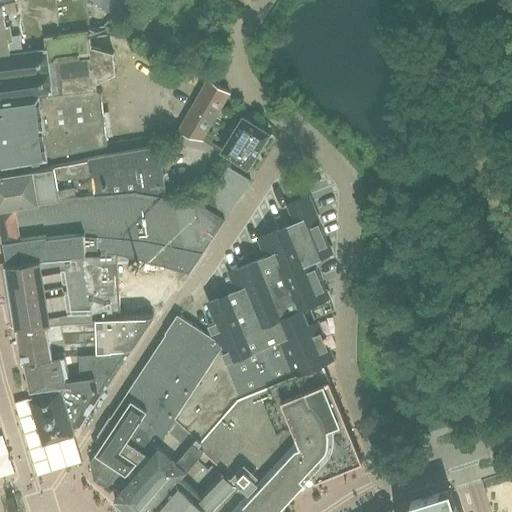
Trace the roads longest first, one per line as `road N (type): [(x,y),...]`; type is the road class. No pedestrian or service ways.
road 1 (residential): [(384,477),(344,353),(349,182),(294,130)]
road 2 (track): [(509,0),(477,170),(486,229),(511,264)]
road 3 (residential): [(294,130),(245,85),(234,63),(237,41),(263,0)]
road 4 (residential): [(170,308),(261,180)]
road 5 (residential): [(384,477),(511,437)]
